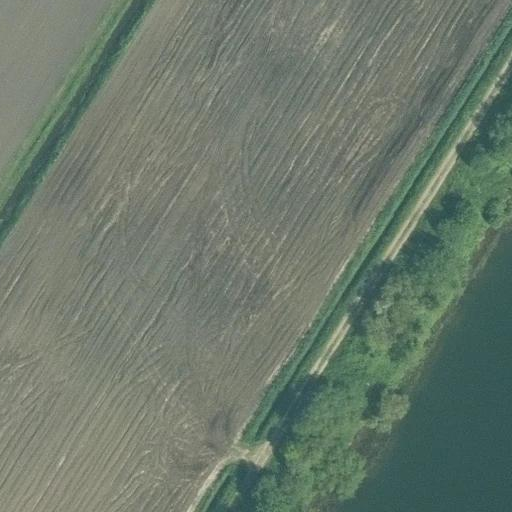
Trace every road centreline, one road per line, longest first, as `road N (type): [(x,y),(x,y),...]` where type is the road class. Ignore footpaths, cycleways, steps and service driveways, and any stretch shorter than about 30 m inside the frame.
road 1 (track): [(228,511),(511,64)]
road 2 (track): [(0,183),(115,0)]
